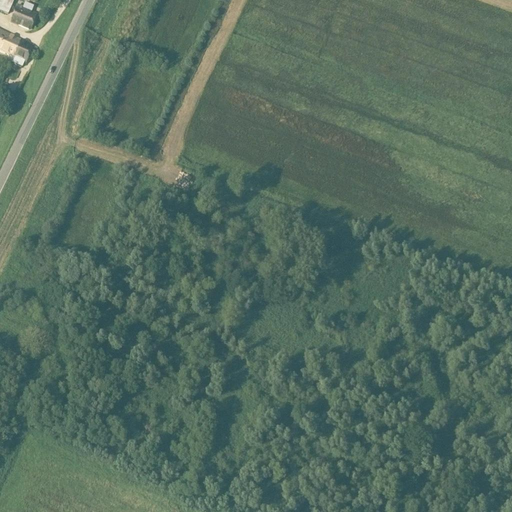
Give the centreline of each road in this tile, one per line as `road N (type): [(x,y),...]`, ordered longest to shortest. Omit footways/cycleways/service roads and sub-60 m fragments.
road 1 (track): [(192,186),(160,175),(241,0)]
road 2 (track): [(160,175),(60,139),(72,36)]
road 3 (unclassified): [(0,184),(90,0)]
